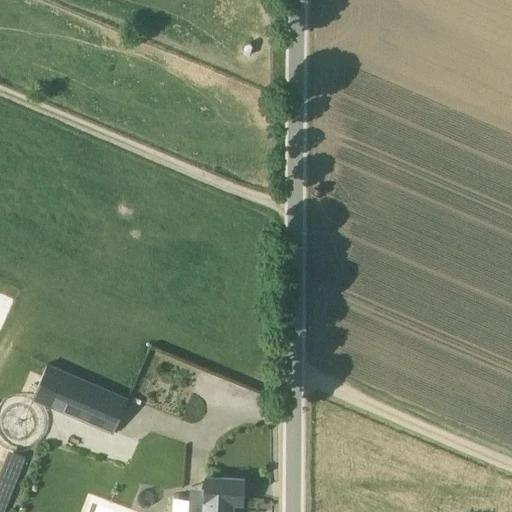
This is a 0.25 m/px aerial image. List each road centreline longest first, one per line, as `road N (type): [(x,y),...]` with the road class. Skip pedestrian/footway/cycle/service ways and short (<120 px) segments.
road 1 (tertiary): [(294,511),(298,0)]
road 2 (track): [(296,204),(242,192),(0,89)]
road 3 (track): [(294,377),(511,469)]
